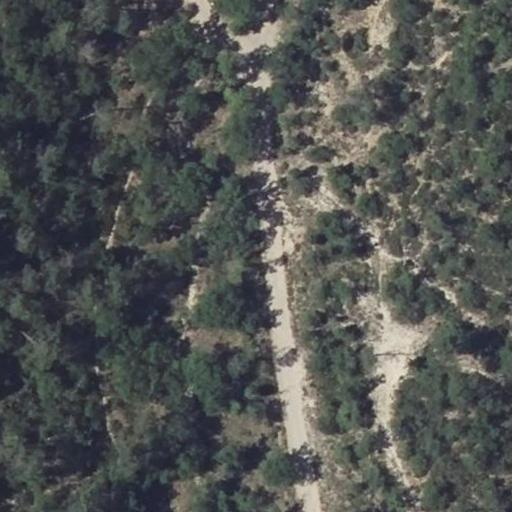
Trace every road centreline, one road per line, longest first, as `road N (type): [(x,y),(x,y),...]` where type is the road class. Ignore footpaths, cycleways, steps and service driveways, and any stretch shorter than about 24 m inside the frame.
road 1 (track): [(291,0),(272,114),(286,380),(316,511)]
road 2 (track): [(272,114),(220,0)]
